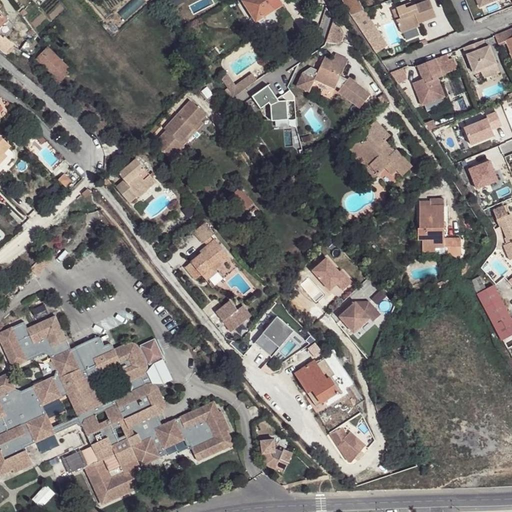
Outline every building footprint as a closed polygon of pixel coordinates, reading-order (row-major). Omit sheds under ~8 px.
[(279,0),(244,0),(243,1),(257,22),(283,5),(279,0)] [(345,0),(342,2),(351,15),(361,11),(364,10),(358,0),(345,0)] [(402,18),(398,19),(403,32),(422,25),(421,23),(428,20),(427,18),(437,14),(431,0),(430,0),(414,6),(408,8),(406,5),(398,8),(402,18)] [(398,8),(394,9),(398,19),(402,18),(398,8)] [(361,11),(351,15),(368,41),(378,35),(361,11)] [(511,31),(496,38),(500,48),(509,45),(508,43),(511,41),(511,31)] [(368,41),(375,52),(384,45),(378,35),(368,41)] [(0,52),(7,58),(14,47),(4,38),(2,40),(0,37),(0,52)] [(475,73),(498,65),(492,48),(487,51),(484,43),(465,49),(468,57),(469,57),(475,73)] [(46,51),(38,61),(60,82),(69,73),(46,51)] [(443,56),(435,59),(442,76),(453,71),(451,64),(448,66),(443,56)] [(341,97),(355,109),(360,103),(365,108),(373,100),(351,83),(350,85),(347,87),(341,84),(342,81),(350,65),(337,59),(334,65),(327,62),(320,75),(316,84),(337,93),(338,91),(342,94),(341,97)] [(442,76),(435,59),(415,67),(421,81),(413,85),(422,107),(444,98),(439,87),(445,85),(444,80),(443,77),(442,76)] [(501,73),(498,65),(475,73),(478,82),(501,73)] [(389,73),(396,84),(406,79),(401,68),(389,73)] [(316,84),(320,75),(313,72),(305,77),(298,90),(310,96),(316,84)] [(223,82),(230,92),(236,100),(259,84),(254,77),(237,89),(229,78),(223,82)] [(404,97),(412,93),(408,84),(399,89),(404,97)] [(269,89),(253,100),(262,113),(271,108),(273,126),(290,124),(289,104),(286,105),(281,98),(277,101),(269,89)] [(230,92),(223,97),(229,105),(236,100),(230,92)] [(360,103),(355,109),(361,113),(365,108),(360,103)] [(156,146),(172,162),(185,149),(184,148),(181,146),(185,141),(194,132),(203,123),(207,118),(192,104),(166,131),(168,133),(156,146)] [(488,121),(466,129),(472,145),(495,137),(493,131),(502,127),(496,112),(486,117),(488,121)] [(430,135),(438,132),(431,117),(420,121),(430,135)] [(206,125),(203,123),(194,132),(197,134),(206,125)] [(371,168),(367,172),(376,181),(387,170),(394,177),(398,173),(404,178),(413,169),(397,152),(395,154),(391,157),(381,147),(386,144),(391,139),(375,124),(354,144),(360,150),(356,154),(371,168)] [(197,134),(194,132),(185,141),(188,144),(197,134)] [(0,155),(3,152),(10,146),(0,135),(0,155)] [(346,152),(367,172),(371,168),(356,154),(360,150),(354,144),(346,152)] [(391,157),(395,154),(386,144),(381,147),(391,157)] [(123,184),(132,194),(149,179),(131,158),(114,173),(123,184)] [(490,163),(471,170),(478,189),(498,182),(490,163)] [(56,180),(64,188),(70,182),(63,174),(56,180)] [(149,179),(132,194),(134,197),(135,198),(153,184),(149,179)] [(134,197),(132,194),(123,184),(115,191),(125,204),(134,197)] [(87,189),(81,195),(84,198),(90,193),(87,189)] [(449,250),(449,258),(462,257),(462,240),(446,240),(445,208),(432,208),(432,204),(421,204),(422,230),(420,230),(420,242),(423,242),(424,253),(437,253),(438,249),(449,250)] [(510,266),(511,265),(511,223),(510,220),(508,221),(504,212),(494,216),(498,225),(497,225),(500,233),(503,232),(508,244),(505,245),(507,251),(505,252),(510,266)] [(201,224),(190,233),(199,245),(210,236),(201,224)] [(184,267),(195,280),(202,275),(207,281),(217,273),(213,266),(218,262),(222,266),(230,258),(213,240),(205,246),(206,249),(184,267)] [(437,257),(449,258),(449,250),(438,249),(437,253),(437,257)] [(35,276),(50,262),(43,255),(28,270),(35,276)] [(328,262),(314,275),(332,295),(339,288),(345,294),(354,287),(348,280),(346,282),(341,276),(328,262)] [(497,267),(506,276),(511,271),(503,262),(497,267)] [(495,285),(500,281),(506,276),(497,267),(487,275),(495,285)] [(511,334),(511,320),(505,308),(493,285),(486,289),(479,277),(470,281),(503,340),(511,334)] [(233,301),(219,312),(234,332),(249,320),(243,313),(248,309),(245,305),(240,309),(233,301)] [(356,306),(341,321),(356,337),(371,322),(374,325),(382,318),(370,305),(362,313),(356,306)] [(248,309),(243,313),(249,320),(254,316),(248,309)] [(38,329),(56,321),(54,317),(36,325),(38,329)] [(296,333),(279,318),(257,344),(274,358),(296,333)] [(235,444),(229,431),(231,430),(223,411),(221,412),(216,402),(166,425),(164,426),(159,415),(160,414),(161,413),(162,412),(163,410),(163,409),(163,408),(164,406),(164,405),(164,404),(164,403),(163,401),(163,400),(160,394),(159,392),(158,391),(157,390),(156,389),(154,389),(153,388),(151,388),(149,388),(148,388),(147,388),(146,388),(145,389),(141,380),(142,379),(144,378),(145,377),(146,375),(147,373),(147,371),(147,369),(147,368),(147,366),(146,364),(141,352),(140,350),(139,349),(138,348),(136,346),(134,345),(132,345),(130,344),(128,344),(114,350),(112,346),(111,346),(111,345),(110,345),(109,345),(108,345),(107,345),(106,345),(103,347),(100,340),(99,339),(98,338),(97,338),(96,338),(70,350),(56,321),(38,329),(36,325),(26,329),(23,323),(10,329),(13,336),(0,341),(0,344),(11,369),(41,355),(51,357),(58,373),(55,381),(23,396),(13,394),(6,379),(0,381),(0,478),(12,473),(14,476),(24,471),(21,466),(30,461),(25,450),(78,426),(83,428),(93,449),(99,462),(100,464),(87,470),(96,489),(100,487),(108,506),(134,494),(131,489),(141,484),(135,473),(169,457),(167,452),(187,444),(190,452),(193,450),(199,461),(207,457),(209,461),(228,452),(226,448),(235,444)] [(0,341),(13,336),(10,329),(0,333),(0,341)] [(296,376),(318,408),(340,393),(331,380),(328,382),(316,363),(296,376)] [(285,399),(277,391),(270,398),(278,405),(285,399)] [(331,436),(350,465),(353,465),(367,448),(351,434),(347,438),(344,430),(331,436)] [(278,442),(262,442),(265,465),(287,475),(296,456),(278,448),(278,442)] [(99,462),(93,449),(83,454),(89,467),(99,462)] [(33,467),(30,461),(21,466),(24,471),(33,467)] [(143,490),(141,484),(131,489),(134,494),(143,490)] [(108,506),(100,487),(96,489),(104,508),(108,506)]
